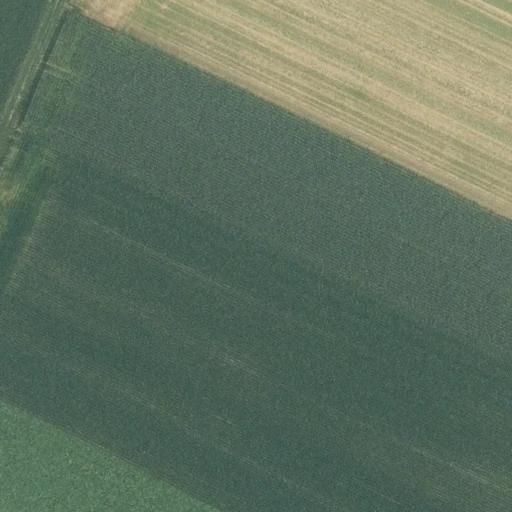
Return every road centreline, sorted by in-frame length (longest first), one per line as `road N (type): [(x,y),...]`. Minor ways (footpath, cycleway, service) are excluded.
road 1 (track): [(325,511),(0,357)]
road 2 (track): [(0,156),(65,0)]
